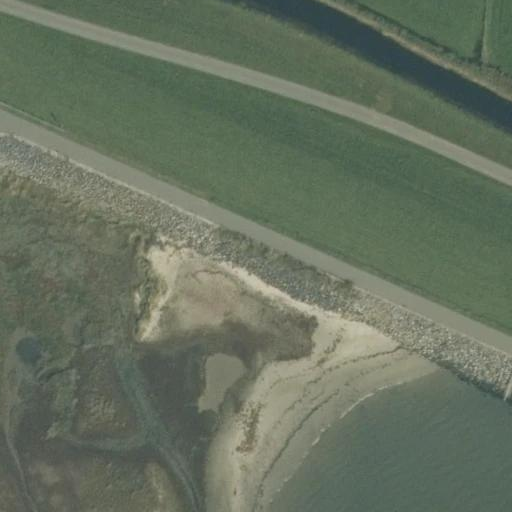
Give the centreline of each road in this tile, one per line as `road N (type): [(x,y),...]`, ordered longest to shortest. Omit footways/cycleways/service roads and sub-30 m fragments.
road 1 (unclassified): [(0,119),(511,344)]
road 2 (unclassified): [(511,186),(323,109),(0,13)]
